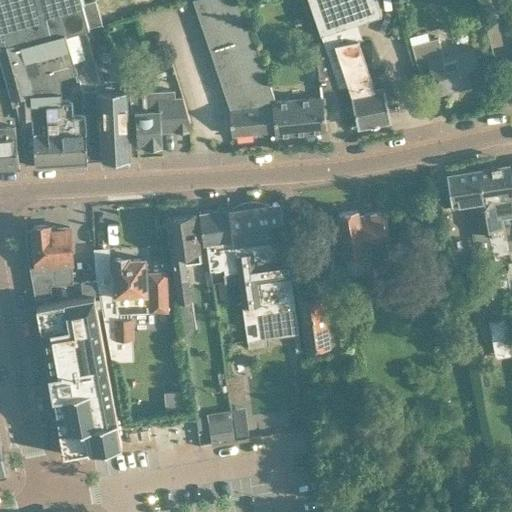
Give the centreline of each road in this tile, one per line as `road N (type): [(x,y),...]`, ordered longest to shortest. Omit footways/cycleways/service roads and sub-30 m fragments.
road 1 (tertiary): [(0,195),(305,171),(511,131)]
road 2 (tertiary): [(0,507),(42,496),(0,271)]
